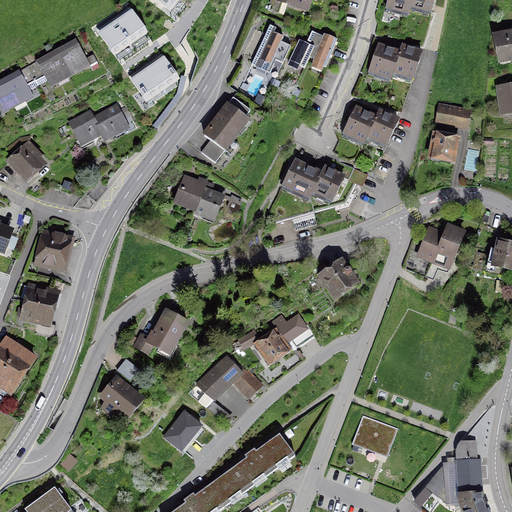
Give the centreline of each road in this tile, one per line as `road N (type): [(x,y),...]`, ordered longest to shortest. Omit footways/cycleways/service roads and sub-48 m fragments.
road 1 (tertiary): [(10,459),(34,462),(54,448),(108,333),(156,290),(397,220)]
road 2 (secondary): [(244,0),(205,88),(105,228)]
road 3 (residential): [(160,511),(272,394),(334,346),(359,346)]
road 4 (secondary): [(105,228),(63,361),(10,459)]
road 5 (residential): [(297,511),(359,346)]
road 6 (residential): [(369,0),(310,145)]
road 7 (residential): [(359,346),(399,243),(397,220)]
road 8 (tertiary): [(509,380),(495,452),(506,511)]
road 9 (tertiary): [(397,220),(466,194),(511,209)]
